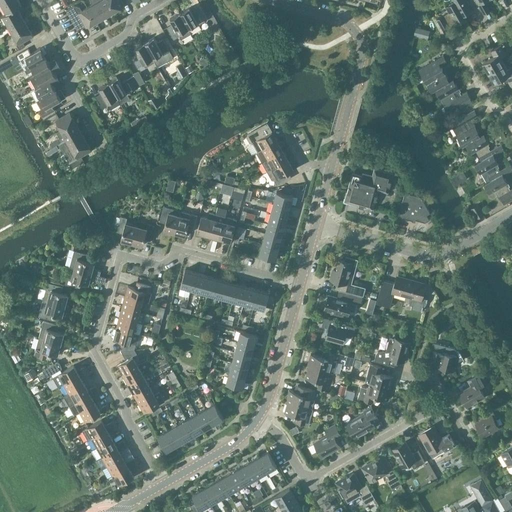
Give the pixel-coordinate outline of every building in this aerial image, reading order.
[(7,13),(18,7),(18,8),(22,6),(18,0),(8,0),(2,4),(7,13)] [(90,0),(93,4),(88,7),(96,22),(106,17),(96,0),(90,0)] [(96,0),(106,17),(115,11),(108,0),(96,0)] [(108,0),(115,11),(125,6),(121,0),(108,0)] [(455,0),(446,6),(449,12),(437,19),(446,35),(452,32),(449,26),(455,23),(456,24),(466,18),(464,15),(455,0)] [(490,11),(485,1),(482,2),(480,0),(454,0),(455,0),(464,15),(473,10),(472,7),(478,3),(484,14),(490,11)] [(96,22),(88,7),(82,11),(80,7),(75,6),(67,10),(73,21),(81,17),(87,27),(96,22)] [(18,7),(7,13),(3,15),(8,25),(23,17),(18,8),(18,7)] [(190,8),(180,13),(190,30),(206,21),(199,9),(193,13),(190,8)] [(192,34),(190,30),(180,13),(170,19),(173,24),(167,28),(174,39),(180,36),(182,39),(192,34)] [(8,25),(14,35),(28,27),(23,17),(8,25)] [(28,27),(14,35),(19,44),(17,45),(20,50),(26,46),(23,42),(34,36),(28,27)] [(420,28),(418,36),(428,39),(430,31),(420,28)] [(174,58),(163,39),(157,42),(154,37),(144,43),(153,58),(155,62),(158,67),(174,58)] [(446,43),(436,41),(442,51),(449,47),(446,43)] [(155,62),(153,58),(144,43),(135,49),(137,54),(131,57),(138,69),(140,68),(141,70),(155,62)] [(220,43),(217,48),(224,52),(227,47),(220,43)] [(489,72),(505,63),(502,58),(507,55),(501,45),(491,51),(494,56),(483,62),(489,72)] [(28,48),(16,55),(20,61),(25,70),(46,58),(44,54),(47,53),(43,47),(41,48),(31,53),(28,48)] [(436,89),(450,80),(445,71),(444,71),(440,65),(448,61),(444,55),(420,69),(432,91),(436,89)] [(58,64),(56,60),(49,63),(46,58),(25,70),(31,79),(58,64)] [(489,72),(494,82),(506,76),(509,81),(511,79),(511,66),(508,69),(505,63),(489,72)] [(57,77),(54,72),(60,68),(58,64),(31,79),(36,88),(42,85),(57,77)] [(176,67),(182,77),(187,74),(182,64),(176,67)] [(113,80),(109,83),(121,104),(130,99),(128,94),(134,91),(127,79),(121,82),(119,77),(117,78),(116,76),(112,78),(113,80)] [(59,81),(57,77),(42,85),(36,88),(35,88),(41,98),(56,90),(53,84),(59,81)] [(436,89),(441,98),(447,95),(455,107),(459,105),(470,98),(471,98),(467,92),(462,95),(458,89),(459,88),(454,78),(450,80),(436,89)] [(102,94),(96,97),(103,109),(109,105),(111,109),(121,104),(109,83),(99,88),(102,94)] [(61,92),(58,94),(56,90),(41,98),(36,101),(42,110),(40,111),(43,117),(55,110),(52,105),(65,98),(65,97),(64,98),(61,92)] [(156,96),(149,100),(154,108),(161,104),(156,96)] [(470,98),(459,105),(461,110),(472,104),(470,98)] [(463,145),(466,144),(466,143),(481,135),(476,125),(475,126),(471,120),(478,116),(475,109),(457,119),(456,117),(443,125),(446,131),(453,127),(463,145)] [(49,125),(56,121),(61,130),(76,122),(70,112),(60,118),(57,113),(45,119),(49,125)] [(139,118),(131,122),(135,128),(142,123),(140,119),(139,118)] [(60,138),(58,139),(60,143),(81,131),(76,122),(61,130),(57,133),(60,138)] [(258,152),(277,141),(272,131),(266,135),(261,127),(248,134),(247,136),(249,141),(251,141),(258,152)] [(81,131),(60,143),(66,153),(87,141),(81,131)] [(495,156),(505,150),(502,144),(491,150),(487,144),(490,142),(484,133),(481,135),(466,143),(466,144),(472,153),(476,150),(481,159),(481,160),(493,153),(495,156)] [(66,153),(71,162),(70,162),(73,168),(84,162),(85,162),(82,156),(92,150),(87,141),(66,153)] [(277,141),(258,152),(257,153),(262,162),(283,150),(277,141)] [(283,150),(262,162),(267,172),(288,160),(283,150)] [(503,173),(504,176),(511,171),(511,166),(511,164),(500,170),(496,164),(499,163),(495,156),(493,153),(481,160),(481,159),(475,163),(481,173),(481,172),(487,182),(491,180),(503,173)] [(288,160),(267,172),(271,179),(274,180),(278,186),(282,183),(278,178),(294,169),(288,160)] [(84,162),(73,168),(75,171),(86,164),(84,162)] [(217,168),(212,171),(213,173),(215,176),(220,174),(223,172),(221,169),(217,168)] [(372,178),(352,173),(346,197),(351,198),(349,203),(374,210),(379,190),(388,193),(394,174),(374,168),(372,178)] [(508,183),(504,176),(503,173),(491,180),(487,182),(484,183),(490,193),(496,189),(504,204),(511,199),(511,188),(511,190),(507,183),(508,183)] [(170,179),(167,189),(173,191),(175,181),(170,179)] [(197,190),(194,201),(203,203),(204,198),(200,191),(197,190)] [(277,192),(274,203),(291,207),(294,196),(277,192)] [(430,213),(421,196),(405,192),(399,216),(412,220),(413,219),(425,222),(430,220),(427,215),(430,213)] [(271,213),(288,218),(291,207),(274,203),(271,213)] [(478,204),(471,208),(477,219),(484,215),(478,204)] [(175,233),(180,215),(181,211),(164,206),(161,219),(167,221),(164,232),(169,233),(171,232),(175,233)] [(181,211),(180,215),(175,233),(178,234),(180,236),(185,237),(188,227),(194,228),(198,215),(181,211)] [(246,211),(245,216),(255,219),(256,214),(246,211)] [(209,236),(215,213),(210,212),(208,218),(202,216),(197,232),(209,236)] [(215,213),(209,236),(220,239),(226,216),(215,213)] [(288,218),(271,213),(268,223),(285,228),(288,218)] [(130,242),(132,243),(137,226),(136,225),(126,223),(127,218),(121,216),(121,218),(119,225),(118,229),(124,231),(121,240),(123,243),(129,245),(130,242)] [(237,219),(226,216),(220,239),(231,242),(237,219)] [(136,225),(137,226),(132,243),(143,246),(145,237),(151,238),(155,225),(138,221),(136,225)] [(265,234),(282,238),(285,228),(268,223),(265,234)] [(88,227),(82,230),(86,237),(92,234),(88,227)] [(282,238),(265,234),(262,244),(279,249),(282,238)] [(154,238),(151,246),(161,250),(165,243),(154,238)] [(276,260),(279,249),(262,244),(259,255),(276,260)] [(100,276),(100,275),(101,271),(95,269),(96,265),(95,262),(86,260),(87,254),(74,251),(70,268),(74,269),(100,276)] [(334,269),(331,279),(338,281),(336,288),(354,293),(356,286),(347,283),(352,263),(340,259),(337,270),(334,269)] [(100,276),(74,269),(72,279),(67,278),(65,284),(78,288),(80,282),(89,284),(91,277),(93,278),(92,280),(105,284),(107,277),(100,275),(100,276)] [(192,289),(196,273),(185,270),(181,286),(192,289)] [(196,273),(192,289),(202,292),(207,275),(196,273)] [(213,295),(217,278),(207,275),(202,292),(213,295)] [(396,284),(383,280),(377,302),(391,305),(394,292),(410,297),(410,298),(410,299),(410,300),(410,301),(410,302),(411,303),(411,304),(412,305),(411,309),(412,309),(421,311),(422,312),(423,307),(424,306),(425,305),(426,305),(426,304),(427,303),(427,302),(428,299),(421,298),(425,284),(398,277),(396,284)] [(171,280),(165,278),(163,286),(169,287),(171,280)] [(223,298),(228,281),(217,278),(213,295),(223,298)] [(233,301),(238,284),(228,281),(223,298),(233,301)] [(125,297),(143,301),(145,291),(149,292),(151,286),(138,282),(136,288),(128,286),(125,297)] [(53,314),(62,316),(65,315),(66,310),(64,309),(66,301),(68,302),(70,297),(68,295),(59,292),(61,286),(48,283),(39,316),(52,320),(53,314)] [(244,304),(248,287),(238,284),(233,301),(244,304)] [(254,306),(259,290),(248,287),(244,304),(254,306)] [(259,290),(254,306),(265,309),(270,293),(259,290)] [(338,298),(329,295),(324,311),(348,317),(352,302),(360,304),(362,297),(340,291),(338,298)] [(143,301),(125,297),(122,307),(140,312),(141,306),(146,308),(147,303),(143,301)] [(140,312),(122,307),(119,317),(137,322),(140,312)] [(117,328),(134,333),(137,322),(119,317),(117,328)] [(355,328),(345,325),(345,323),(325,318),(322,326),(329,328),(326,339),(344,344),(346,337),(352,339),(355,328)] [(61,343),(62,340),(64,340),(65,335),(64,333),(55,330),(57,324),(44,321),(39,338),(61,344),(61,343)] [(121,351),(135,350),(136,344),(131,343),(134,333),(117,328),(114,339),(124,341),(121,351)] [(241,331),(238,341),(255,346),(258,335),(241,331)] [(48,358),(49,352),(58,354),(59,351),(62,349),(63,344),(61,343),(61,344),(39,338),(35,355),(48,358)] [(395,340),(392,338),(388,350),(380,351),(379,352),(378,352),(377,353),(377,354),(376,354),(374,361),(397,367),(399,360),(404,362),(409,342),(396,338),(395,340)] [(255,346),(238,341),(235,352),(252,357),(255,346)] [(432,349),(429,361),(438,364),(437,367),(454,371),(457,361),(458,362),(463,359),(464,358),(459,350),(448,347),(434,343),(432,349)] [(135,350),(121,351),(126,360),(117,365),(123,375),(138,366),(133,357),(137,354),(135,350)] [(309,366),(330,372),(331,366),(336,367),(339,355),(327,351),(325,358),(312,354),(309,366)] [(232,362),(249,367),(252,357),(235,352),(232,362)] [(58,362),(43,370),(47,377),(62,369),(58,362)] [(249,367),(232,362),(229,373),(246,377),(249,367)] [(390,388),(393,377),(381,373),(383,367),(370,363),(367,376),(372,377),(370,383),(390,388)] [(64,384),(79,375),(74,365),(58,374),(64,384)] [(128,384),(144,375),(138,366),(123,375),(128,384)] [(309,366),(306,378),(319,381),(317,387),(329,391),(332,379),(328,377),(330,372),(309,366)] [(34,368),(25,374),(28,380),(38,375),(34,368)] [(229,373),(226,384),(243,388),(246,377),(229,373)] [(460,393),(467,407),(485,396),(480,388),(487,385),(480,373),(468,380),(471,386),(460,393)] [(69,393),(85,384),(79,375),(64,384),(69,393)] [(144,375),(128,384),(133,394),(149,385),(144,375)] [(390,388),(370,383),(368,388),(364,387),(361,399),(373,403),(375,396),(389,400),(392,388),(390,388)] [(74,403),(90,394),(85,384),(69,393),(74,403)] [(139,403),(154,394),(149,385),(133,394),(139,403)] [(291,391),(288,402),(308,408),(313,409),(318,391),(298,386),(296,392),(291,391)] [(96,403),(92,398),(101,393),(99,389),(93,392),(90,394),(74,403),(69,406),(75,415),(80,412),(96,403)] [(346,390),(344,397),(352,400),(354,392),(346,390)] [(139,403),(144,413),(165,401),(160,391),(154,394),(139,403)] [(341,396),(330,393),(333,400),(339,402),(341,396)] [(288,402),(285,412),(298,416),(296,422),(308,426),(311,415),(307,414),(308,408),(288,402)] [(96,403),(80,412),(85,422),(101,413),(96,403)] [(215,403),(205,409),(214,424),(224,418),(215,403)] [(366,412),(347,423),(355,438),(375,427),(372,421),(378,418),(371,406),(365,410),(366,412)] [(491,408),(476,417),(479,422),(476,424),(483,437),(499,428),(492,416),(495,414),(491,408)] [(196,414),(205,429),(214,424),(205,409),(196,414)] [(187,420),(195,435),(205,429),(196,414),(187,420)] [(88,440),(91,438),(107,429),(110,428),(116,424),(114,421),(105,426),(102,420),(83,431),(88,440)] [(195,435),(187,420),(177,425),(186,440),(195,435)] [(328,435),(314,443),(322,457),(341,446),(336,438),(342,435),(336,424),(325,430),(328,435)] [(168,430),(176,445),(186,440),(177,425),(168,430)] [(434,427),(421,435),(431,453),(433,457),(445,451),(449,449),(456,445),(450,434),(442,438),(440,439),(434,427)] [(107,429),(91,438),(97,448),(112,439),(107,429)] [(168,430),(158,436),(167,451),(176,445),(168,430)] [(102,457),(118,448),(112,439),(97,448),(102,457)] [(393,449),(403,467),(411,463),(414,469),(426,462),(419,450),(413,454),(406,442),(393,449)] [(511,446),(502,453),(509,465),(511,463),(511,446)] [(108,466),(123,458),(118,448),(102,457),(108,466)] [(269,452),(259,457),(267,472),(277,466),(269,452)] [(466,455),(461,458),(465,464),(470,461),(466,455)] [(267,472),(259,457),(249,463),(258,477),(267,472)] [(123,458),(108,466),(113,476),(129,467),(123,458)] [(383,475),(392,490),(401,484),(394,471),(389,474),(380,458),(363,468),(371,482),(383,475)] [(258,477),(249,463),(240,468),(248,483),(258,477)] [(129,467),(113,476),(118,486),(134,477),(129,467)] [(248,483),(240,468),(231,473),(239,488),(248,483)] [(239,488),(231,473),(221,479),(230,493),(239,488)] [(337,482),(340,489),(339,490),(343,498),(345,497),(348,502),(360,495),(366,504),(375,499),(368,486),(363,489),(353,473),(337,482)] [(230,493),(221,479),(212,484),(220,499),(230,493)] [(499,511),(493,499),(482,480),(471,486),(483,507),(484,509),(480,511),(478,507),(475,502),(474,503),(473,503),(464,508),(463,508),(463,509),(461,510),(462,511),(499,511)] [(220,499),(212,484),(203,489),(211,504),(220,499)] [(295,497),(290,488),(275,496),(281,506),(295,497)] [(203,489),(193,495),(201,510),(211,504),(203,489)] [(500,500),(506,510),(511,506),(511,505),(508,499),(511,497),(511,490),(505,494),(506,496),(500,500)] [(295,497),(281,506),(284,511),(291,511),(301,507),(295,497)] [(497,497),(493,499),(499,511),(502,511),(504,511),(503,510),(505,510),(497,497)]
